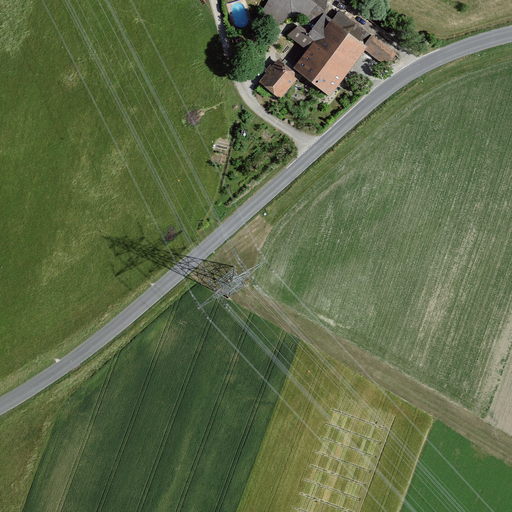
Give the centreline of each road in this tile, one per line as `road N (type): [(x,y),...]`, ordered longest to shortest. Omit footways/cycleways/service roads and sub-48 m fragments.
road 1 (tertiary): [(0,404),(96,342),(394,83),(441,55),(511,31)]
road 2 (track): [(511,451),(239,293)]
road 3 (track): [(320,146),(244,93),(215,0)]
